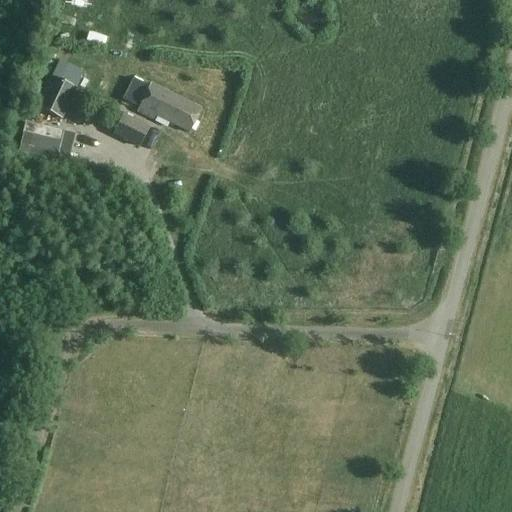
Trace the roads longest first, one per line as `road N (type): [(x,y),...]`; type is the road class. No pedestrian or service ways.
road 1 (unclassified): [(16,511),(59,361),(78,337),(109,326),(441,333)]
road 2 (unclassified): [(441,333),(511,73)]
road 3 (unknown): [(197,328),(134,168),(76,122)]
road 4 (unclassified): [(394,511),(441,333)]
